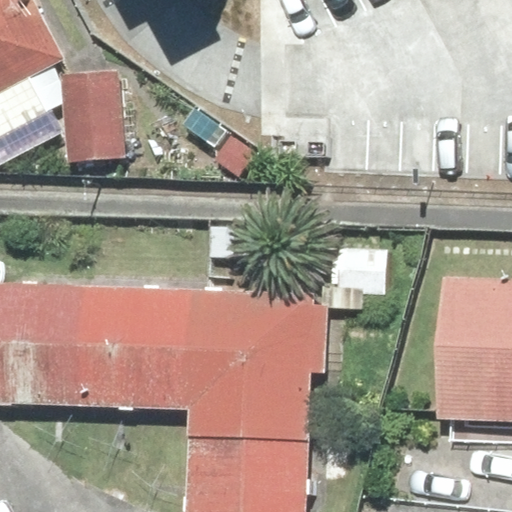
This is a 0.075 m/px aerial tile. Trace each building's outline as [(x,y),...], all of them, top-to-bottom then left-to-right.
[(0,0),(0,143),(61,113),(45,80),(73,66),(41,0),(0,0)] [(192,0),(199,12),(221,0),(192,0)] [(291,88),(375,46),(352,0),(325,0),(263,31),(291,88)] [(511,103),(511,83),(511,81),(511,80),(511,42),(490,0),(404,0),(376,14),(405,70),(442,140),(511,103)] [(128,75),(74,74),(73,162),(126,163),(128,75)] [(370,297),(397,297),(396,247),(339,248),(340,315),(370,315),(370,297)] [(511,445),(511,281),(455,278),(452,328),(446,442),(511,445)] [(0,410),(198,423),(192,511),(315,511),(328,306),(0,285),(0,410)]
